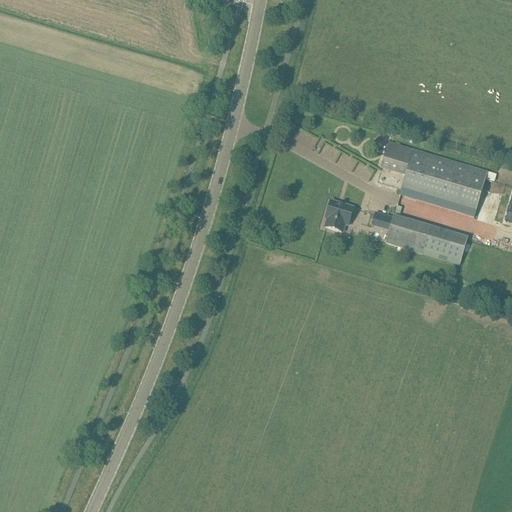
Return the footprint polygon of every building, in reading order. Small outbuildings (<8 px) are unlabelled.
[(381,167),(406,175),(413,152),(388,144),(381,167)] [(488,174),(413,152),(406,175),(402,187),(403,187),(400,197),(408,199),(411,189),(477,209),(488,174)] [(353,210),(330,203),(325,219),(328,220),(325,229),(342,233),(338,231),(340,224),(348,226),(353,210)] [(511,206),(507,205),(503,227),(511,229),(511,206)] [(468,240),(394,217),(386,244),(460,267),(468,240)]
